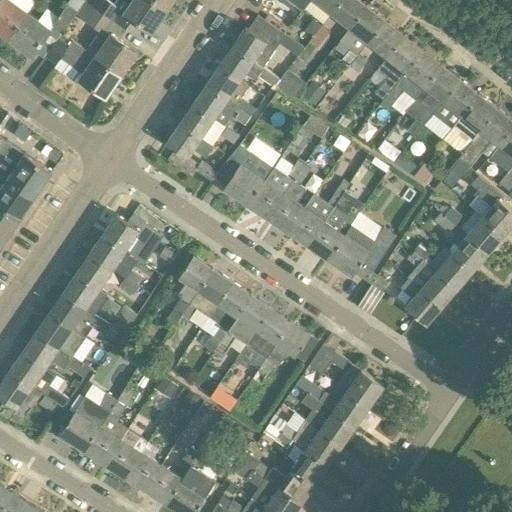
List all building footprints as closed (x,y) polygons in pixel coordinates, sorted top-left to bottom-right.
[(0,32),(9,39),(28,13),(10,0),(0,0),(0,1),(0,32)] [(73,40),(72,41),(122,75),(138,52),(119,39),(126,29),(86,0),(76,14),(100,31),(87,50),(73,40)] [(151,33),(167,10),(153,0),(116,0),(114,4),(108,0),(85,0),(86,0),(126,29),(132,20),(151,33)] [(153,0),(167,10),(173,0),(153,0)] [(302,11),(310,0),(288,0),(289,0),(302,11)] [(314,0),(331,13),(341,0),(314,0)] [(359,0),(341,0),(331,13),(350,28),(367,6),(359,0)] [(62,33),(77,12),(67,4),(52,25),(62,33)] [(360,55),(369,43),(386,21),(367,6),(350,28),(341,41),(350,48),(341,60),(351,67),(360,55)] [(28,13),(9,39),(32,56),(51,30),(28,13)] [(257,15),(248,29),(246,27),(233,46),(263,67),(279,43),(285,34),(284,33),(274,27),(257,15)] [(312,37),(322,25),(313,18),(304,30),(312,37)] [(386,21),(369,43),(388,57),(405,36),(386,21)] [(405,36),(388,57),(378,70),(387,77),(375,93),(384,101),(393,90),(424,51),(405,36)] [(122,75),(72,41),(68,45),(59,38),(56,40),(45,57),(56,65),(54,68),(77,83),(79,80),(106,98),(122,75)] [(219,66),(241,80),(246,72),(256,78),(258,75),(272,85),(274,82),(276,83),(279,78),(263,67),(233,46),(219,66)] [(443,66),(424,51),(393,90),(384,101),(382,104),(388,109),(403,90),(416,100),(426,87),(443,66)] [(360,55),(351,67),(358,72),(367,61),(360,55)] [(206,85),(236,105),(249,86),(241,80),(219,66),(206,85)] [(416,100),(407,112),(415,119),(407,130),(416,137),(433,113),(460,79),(443,66),(426,87),(416,100)] [(297,98),(297,97),(308,82),(289,69),(278,84),(278,85),(297,98)] [(454,125),(455,127),(480,95),(460,79),(433,113),(442,120),(452,128),(454,125)] [(313,81),(302,95),(315,105),(326,91),(313,81)] [(234,111),(248,121),(252,116),(236,105),(206,85),(193,105),(214,119),(224,126),(234,111)] [(498,109),(480,95),(455,127),(473,141),(498,109)] [(201,138),(214,119),(193,105),(179,124),(201,138)] [(469,166),(491,138),(499,145),(511,128),(511,119),(498,109),(473,141),(460,159),(469,166)] [(330,128),(311,115),(303,126),(323,139),(330,128)] [(343,115),(338,121),(346,127),(351,121),(343,115)] [(20,124),(17,130),(25,136),(29,130),(20,124)] [(207,177),(213,167),(202,160),(199,164),(189,157),(194,149),(206,158),(213,146),(201,138),(179,124),(166,144),(176,150),(169,161),(168,159),(167,160),(192,177),(196,170),(207,177)] [(233,144),(239,135),(227,127),(221,136),(233,144)] [(507,171),(499,182),(511,192),(511,190),(511,128),(499,145),(489,157),(507,171)] [(48,156),(54,148),(47,144),(42,152),(48,156)] [(275,167),(240,144),(218,172),(216,174),(211,181),(248,206),(265,180),(275,167)] [(54,148),(48,156),(57,162),(63,155),(54,148)] [(8,178),(35,197),(52,172),(50,170),(50,167),(45,164),(42,165),(25,153),(8,178)] [(400,156),(395,163),(413,175),(419,168),(400,156)] [(452,168),(462,175),(469,166),(460,159),(452,168)] [(294,169),(305,176),(311,167),(300,160),(294,169)] [(424,162),(414,176),(426,185),(436,171),(424,162)] [(305,176),(294,169),(289,176),(275,167),(265,180),(248,206),(268,219),(294,181),(300,185),(305,176)] [(35,197),(8,178),(0,172),(0,206),(19,220),(35,197)] [(492,207),(483,217),(504,235),(511,225),(511,209),(499,198),(502,196),(478,176),(470,184),(480,192),(477,195),(492,207)] [(344,180),(339,187),(345,191),(350,183),(344,180)] [(305,207),(297,202),(305,189),(300,185),(294,181),(268,219),(288,233),(305,207)] [(334,195),(345,203),(351,195),(345,191),(339,187),(334,195)] [(288,233),(308,246),(325,221),(334,208),(340,211),(345,203),(334,195),(329,203),(314,193),(305,207),(288,233)] [(334,208),(325,221),(308,246),(328,260),(345,234),(352,225),(365,204),(351,195),(345,203),(340,211),(334,208)] [(19,220),(0,206),(0,240),(3,243),(19,220)] [(444,215),(455,224),(463,216),(451,206),(444,215)] [(455,224),(444,215),(441,212),(433,220),(448,232),(455,224)] [(117,214),(103,234),(126,250),(142,261),(161,233),(133,214),(128,222),(117,214)] [(468,235),(489,253),(504,235),(483,217),(468,235)] [(373,271),(396,235),(384,227),(375,240),(352,225),(345,234),(328,260),(353,276),(355,273),(367,281),(373,272),(373,271)] [(113,269),(126,250),(103,234),(90,253),(113,269)] [(452,253),(473,271),(489,253),(468,235),(452,253)] [(425,261),(429,256),(432,252),(421,242),(413,251),(414,251),(425,261)] [(170,264),(177,255),(165,247),(159,256),(170,264)] [(425,261),(414,251),(408,259),(418,268),(409,278),(442,306),(458,288),(437,271),(425,261)] [(90,253),(76,273),(99,289),(113,269),(90,253)] [(473,271),(452,253),(437,271),(458,288),(473,271)] [(174,326),(174,327),(183,315),(213,269),(193,256),(179,277),(186,282),(178,295),(181,298),(166,319),(175,325),(174,326)] [(125,277),(138,286),(144,277),(131,269),(125,277)] [(202,328),(233,282),(213,269),(183,315),(191,321),(202,328)] [(86,309),(92,314),(107,294),(99,289),(76,273),(63,293),(86,309)] [(389,282),(378,275),(372,284),(383,292),(389,282)] [(125,277),(119,286),(131,295),(138,286),(125,277)] [(442,306),(409,278),(401,287),(413,298),(405,307),(426,325),(442,306)] [(272,309),(233,282),(202,328),(222,340),(221,342),(229,347),(225,353),(236,360),(272,309)] [(72,328),(86,309),(63,293),(50,312),(72,328)] [(291,322),(272,309),(236,360),(247,368),(251,362),(260,368),(291,322)] [(36,332),(90,369),(91,367),(73,355),(86,337),(72,328),(50,312),(36,332)] [(108,328),(110,326),(98,317),(92,326),(104,334),(107,331),(108,328)] [(296,356),(304,362),(319,340),(291,322),(260,368),(252,380),(260,384),(275,362),(279,364),(289,350),(296,356)] [(66,366),(84,378),(90,369),(36,332),(23,352),(45,367),(50,360),(64,369),(66,366)] [(348,360),(324,344),(309,365),(323,374),(331,361),(342,368),(348,360)] [(156,358),(167,365),(173,356),(162,349),(156,358)] [(64,408),(70,399),(48,384),(55,374),(45,367),(23,352),(9,371),(32,386),(45,395),(57,403),(64,408)] [(338,383),(338,384),(370,406),(384,385),(352,363),(338,383)] [(0,396),(17,408),(32,386),(9,371),(0,384),(0,396)] [(164,376),(156,389),(169,398),(177,385),(164,376)] [(330,395),(302,376),(296,384),(307,392),(334,410),(356,425),(370,406),(338,384),(330,395)] [(77,388),(80,384),(74,380),(71,384),(77,388)] [(84,451),(104,464),(128,429),(129,428),(117,420),(135,392),(127,387),(117,401),(107,417),(84,451)] [(193,411),(202,399),(189,390),(180,402),(193,411)] [(325,422),(320,429),(343,445),(356,425),(334,410),(307,392),(301,400),(313,409),(311,413),(325,422)] [(107,417),(117,401),(107,393),(99,404),(95,402),(84,395),(76,410),(59,435),(84,451),(107,417)] [(222,405),(230,410),(237,400),(229,394),(222,405)] [(52,412),(57,403),(45,395),(39,403),(52,412)] [(320,429),(314,438),(300,428),(298,430),(280,418),(274,426),(281,431),(293,440),(306,449),(329,465),(343,445),(320,429)] [(125,477),(142,452),(149,442),(128,429),(104,464),(125,477)] [(287,449),(293,440),(281,431),(274,440),(287,449)] [(191,466),(192,464),(200,453),(190,446),(181,459),(191,466)] [(306,449),(293,468),(315,484),(329,465),(306,449)] [(315,484),(293,468),(287,477),(272,466),(270,469),(244,451),(239,460),(247,466),(253,470),(302,504),(315,484)] [(142,452),(125,477),(145,490),(162,465),(142,452)] [(247,466),(239,460),(235,466),(243,472),(247,466)] [(191,466),(183,478),(166,503),(179,511),(195,511),(217,479),(192,464),(191,466)] [(183,478),(162,465),(145,490),(166,503),(183,478)] [(251,497),(272,511),(295,511),(302,504),(253,470),(247,479),(258,487),(251,497)] [(0,511),(13,493),(0,484),(0,511)] [(13,493),(0,511),(28,511),(33,505),(13,493)] [(229,505),(221,499),(218,503),(231,511),(272,511),(251,497),(244,508),(233,500),(229,505)] [(231,511),(218,503),(211,511),(231,511)]
